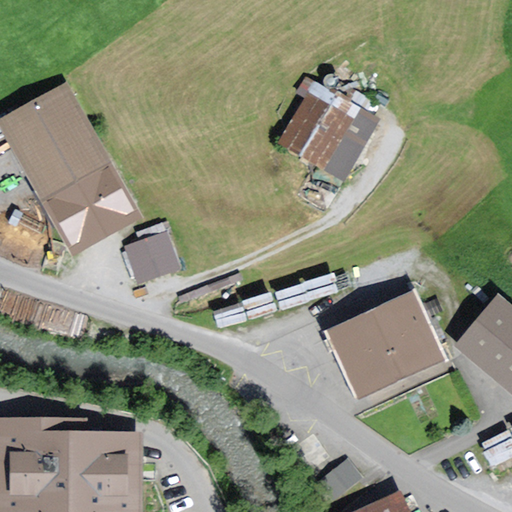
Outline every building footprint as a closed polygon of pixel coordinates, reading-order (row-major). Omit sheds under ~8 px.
[(342,174),(375,117),(306,78),(298,92),(306,97),(282,140),(316,159),(342,174)] [(69,88),(0,126),(0,128),(74,261),(144,222),(69,88)] [(130,248),(140,279),(176,267),(165,236),(154,240),(130,248)] [(343,339),(364,384),(430,353),(416,324),(430,318),(423,304),(410,311),(409,308),(391,316),(388,310),(357,324),(360,331),(343,339)] [(511,320),(498,309),(471,342),(468,345),(511,382),(511,320)] [(0,501),(6,502),(5,511),(130,511),(131,446),(111,445),(111,439),(75,439),(75,432),(6,431),(6,454),(0,454),(0,501)] [(348,464),(323,483),(333,496),(358,477),(348,464)] [(408,511),(400,494),(361,511),(408,511)]
